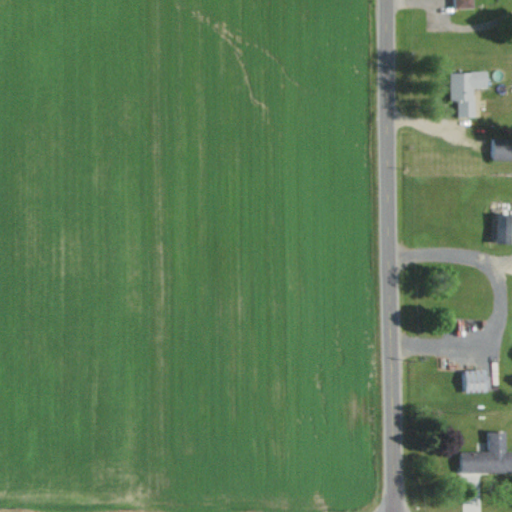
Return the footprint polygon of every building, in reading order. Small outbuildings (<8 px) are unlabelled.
[(460,0),(441,0),(442,8),(460,8),(460,0)] [(438,100),(445,100),(446,117),(462,117),(462,87),(475,87),(474,71),(437,71),(438,100)] [(507,138),(478,138),(478,160),(507,160),(507,138)] [(502,212),(478,212),(478,243),(502,243),(502,212)] [(485,308),(438,308),(438,338),(485,339),(485,308)] [(448,392),(471,392),(471,369),(448,370),(448,392)] [(441,451),(442,471),(499,470),(499,450),(488,450),(488,430),(471,431),(471,451),(441,451)]
